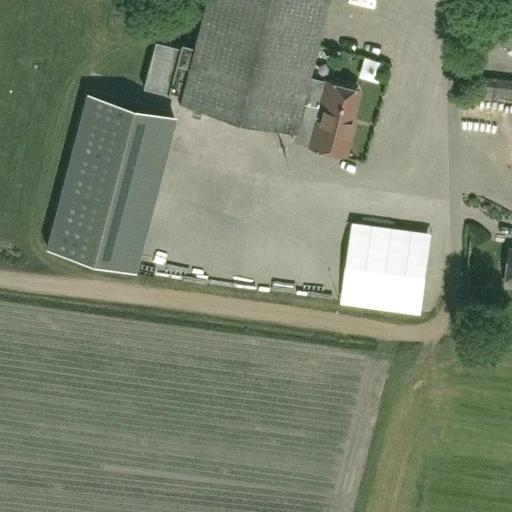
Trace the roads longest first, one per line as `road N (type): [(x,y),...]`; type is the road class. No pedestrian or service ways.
road 1 (track): [(0,274),(421,332),(446,320),(454,287)]
road 2 (unclassified): [(454,287),(454,0)]
